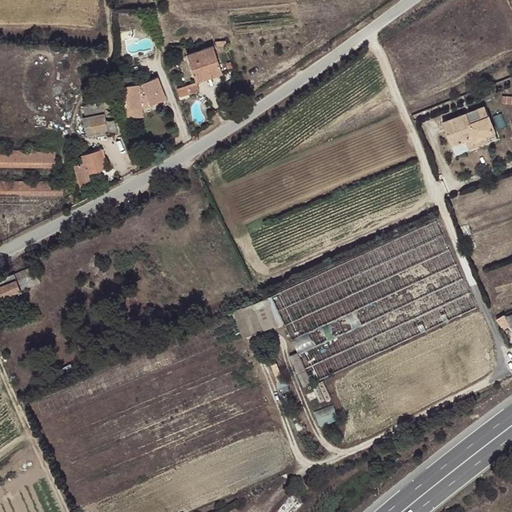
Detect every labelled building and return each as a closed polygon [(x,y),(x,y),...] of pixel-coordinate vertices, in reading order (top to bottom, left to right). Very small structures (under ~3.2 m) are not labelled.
[(222,69),(214,45),(188,54),(196,78),(222,69)] [(223,72),(222,69),(196,78),(197,82),(223,72)] [(150,102),(150,105),(166,100),(157,77),(137,84),(121,86),(125,109),(143,106),(142,103),(150,102)] [(196,82),(178,88),(181,97),(199,91),(196,82)] [(105,112),(103,100),(83,103),(85,115),(105,112)] [(145,114),(143,106),(125,109),(127,117),(145,114)] [(484,107),(442,125),(452,149),(470,141),(469,138),(473,136),(475,140),(495,132),(484,107)] [(108,131),(106,120),(105,112),(85,115),(82,115),(85,136),(108,131)] [(116,119),(106,120),(108,131),(108,133),(118,132),(116,119)] [(109,168),(103,148),(84,154),(86,162),(76,165),(81,185),(92,181),(90,173),(109,168)] [(0,165),(56,167),(56,151),(0,150),(0,165)] [(0,190),(19,191),(19,195),(64,195),(64,181),(0,181),(0,190)] [(365,258),(234,308),(246,339),(288,323),(299,352),(330,340),(323,322),(371,304),(365,289),(372,286),(366,271),(370,270),(365,258)] [(35,266),(0,280),(0,309),(0,310),(26,299),(21,286),(41,278),(35,266)] [(511,316),(507,318),(505,314),(497,319),(505,329),(508,327),(511,325),(511,316)] [(266,334),(253,340),(257,348),(270,342),(266,334)] [(335,404),(317,411),(322,425),(340,419),(335,404)]
